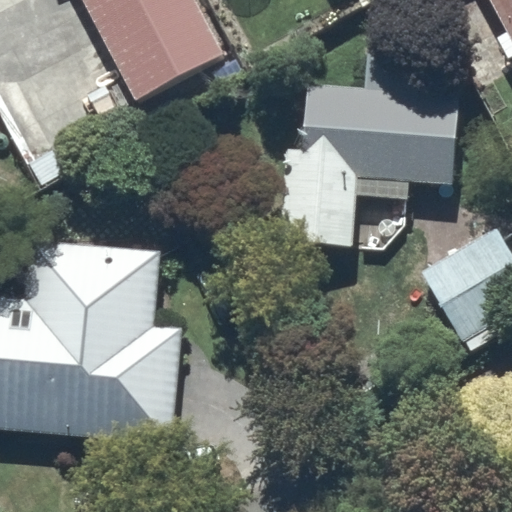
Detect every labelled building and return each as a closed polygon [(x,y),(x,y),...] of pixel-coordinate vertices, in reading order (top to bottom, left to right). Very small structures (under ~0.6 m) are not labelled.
[(196,0),(82,0),(134,98),(223,51),(196,0)] [(511,0),(492,0),(509,30),(498,36),(509,57),(511,55),(511,0)] [(303,146),(287,145),(281,237),(354,242),(359,173),(459,179),(464,89),(427,87),(430,38),(369,34),(366,85),(306,81),(303,146)] [(511,250),(497,226),(423,269),(463,337),(477,328),(480,334),(511,315),(511,250)] [(26,297),(0,294),(0,425),(175,439),(181,328),(155,326),(162,253),(31,240),(26,297)]
